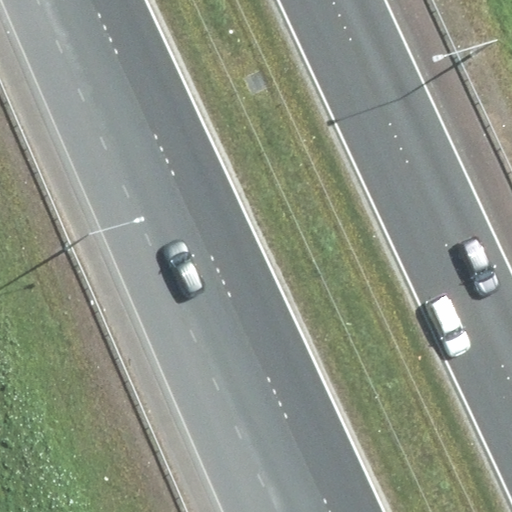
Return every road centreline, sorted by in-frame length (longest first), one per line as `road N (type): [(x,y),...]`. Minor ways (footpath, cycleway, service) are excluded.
road 1 (motorway): [(326,511),(88,0)]
road 2 (motorway): [(332,0),(511,388)]
